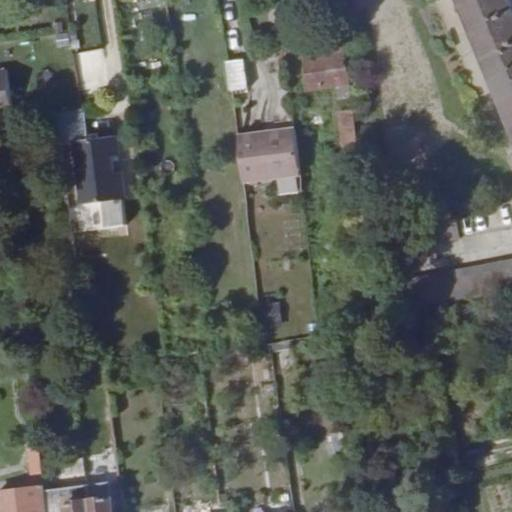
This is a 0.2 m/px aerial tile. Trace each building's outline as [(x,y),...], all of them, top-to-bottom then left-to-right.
[(463,0),(511,113),(511,2),(511,0),(463,0)] [(71,30),(67,4),(60,4),(62,16),(58,18),(60,31),(71,30)] [(60,31),(36,34),(37,46),(73,44),(71,30),(60,31)] [(286,53),(275,55),(277,68),(287,67),(286,53)] [(335,85),(350,84),(349,65),(334,66),(333,57),(305,60),(308,85),(335,83),(335,85)] [(243,58),(228,60),(232,89),(247,87),(243,58)] [(8,67),(0,67),(0,109),(15,107),(8,67)] [(353,104),(341,105),(346,143),(357,142),(353,104)] [(57,112),(61,143),(78,142),(85,203),(128,199),(125,173),(118,174),(116,156),(123,155),(121,136),(87,139),(84,108),(57,112)] [(295,125),(238,134),(244,183),(301,175),(295,125)] [(511,258),(424,272),(428,298),(511,285),(511,258)] [(256,307),(260,324),(281,319),(277,302),(256,307)] [(294,367),(290,335),(269,340),(271,354),(275,353),(277,368),(294,367)] [(152,350),(152,339),(141,340),(141,351),(152,350)] [(52,358),(52,349),(39,351),(40,359),(52,358)] [(105,360),(109,385),(117,385),(116,370),(120,370),(120,359),(105,360)] [(0,511),(46,511),(44,492),(37,424),(26,425),(32,477),(18,479),(20,492),(0,493),(0,511)] [(104,478),(86,480),(90,511),(112,511),(110,494),(106,494),(104,478)] [(90,511),(86,480),(54,483),(55,491),(57,511),(90,511)] [(57,511),(55,491),(44,492),(46,511),(57,511)] [(233,511),(232,501),(220,502),(220,511),(233,511)]
